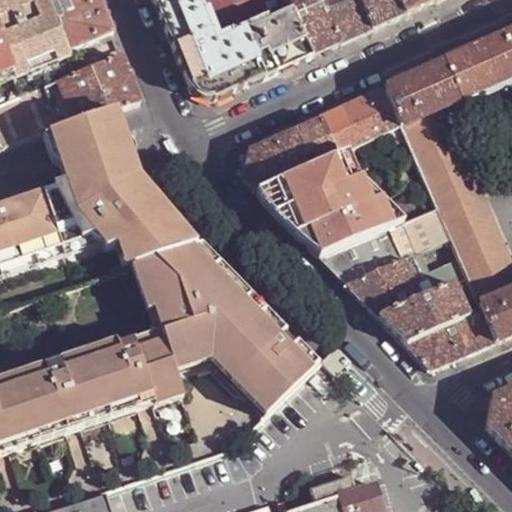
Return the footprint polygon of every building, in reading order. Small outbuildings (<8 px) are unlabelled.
[(0,147),(1,152),(36,140),(58,133),(42,92),(56,86),(72,127),(110,114),(139,104),(121,58),(98,68),(85,74),(74,79),(66,60),(42,0),(0,0),(0,60),(15,103),(0,109),(0,147)] [(96,0),(42,0),(65,55),(111,35),(96,0)] [(191,94),(215,105),(266,82),(246,37),(245,38),(233,42),(221,48),(217,49),(212,38),(203,17),(196,0),(157,0),(154,2),(175,55),(191,94)] [(216,36),(221,48),(233,42),(232,38),(243,33),(256,27),(269,21),(271,26),(293,15),(286,0),(196,0),(203,17),(207,15),(216,36)] [(314,62),(342,49),(320,0),(286,0),(293,15),(314,62)] [(320,0),(342,49),(373,34),(358,0),(320,0)] [(358,0),(373,34),(405,20),(396,0),(358,0)] [(396,0),(405,20),(437,6),(434,0),(396,0)] [(207,15),(203,17),(212,38),(216,36),(207,15)] [(266,82),(314,62),(293,15),(271,26),(257,32),(246,37),(266,82)] [(256,27),(257,32),(271,26),(269,21),(256,27)] [(245,38),(246,37),(257,32),(256,27),(243,33),(245,38)] [(233,42),(245,38),(243,33),(232,38),(233,42)] [(216,36),(212,38),(217,49),(221,48),(216,36)] [(511,37),(386,94),(401,129),(402,131),(445,111),(511,82),(511,37)] [(121,58),(117,50),(94,60),(98,68),(121,58)] [(77,56),(66,60),(74,79),(85,74),(77,56)] [(0,109),(15,103),(0,60),(0,109)] [(511,82),(445,111),(450,121),(511,92),(511,82)] [(401,129),(386,94),(364,104),(342,114),(320,123),(337,159),(401,129)] [(450,121),(445,111),(402,131),(438,213),(441,220),(485,201),(450,121)] [(0,271),(96,238),(102,253),(119,247),(128,272),(137,269),(183,253),(181,248),(177,235),(172,236),(168,225),(163,227),(157,210),(151,211),(147,199),(140,202),(110,114),(72,127),(58,133),(36,140),(46,170),(57,167),(62,183),(7,203),(5,198),(0,199),(0,271)] [(244,185),(255,196),(308,173),(303,162),(310,159),(314,157),(316,162),(319,168),(337,159),(320,123),(249,155),(244,185)] [(308,173),(255,196),(320,263),(390,233),(438,213),(402,131),(401,129),(337,159),(319,168),(308,173)] [(479,310),(511,295),(511,264),(485,201),(441,220),(450,242),(468,282),(479,310)] [(450,242),(441,220),(438,213),(390,233),(403,262),(450,242)] [(403,263),(403,262),(390,233),(320,263),(346,289),(403,263)] [(468,282),(450,242),(403,262),(403,263),(422,301),(453,288),(468,282)] [(0,447),(147,399),(148,401),(176,392),(172,377),(203,366),(261,423),(313,372),(192,250),(183,253),(137,269),(153,316),(150,317),(158,338),(116,352),(115,347),(0,385),(0,447)] [(346,289),(378,322),(422,301),(403,263),(346,289)] [(153,316),(137,269),(128,272),(143,319),(150,317),(153,316)] [(378,322),(404,349),(467,320),(453,288),(422,301),(378,322)] [(496,347),(511,339),(511,295),(479,310),(482,314),(496,347)] [(431,375),(496,347),(482,314),(467,320),(404,349),(431,375)] [(179,401),(176,392),(148,401),(151,408),(151,410),(179,401)] [(486,432),(511,457),(511,394),(492,403),(486,432)] [(0,458),(151,408),(148,401),(147,399),(0,447),(0,458)] [(308,493),(312,507),(353,494),(349,480),(308,493)] [(312,507),(296,511),(380,511),(373,487),(353,494),(312,507)] [(106,511),(101,497),(56,511),(106,511)]
